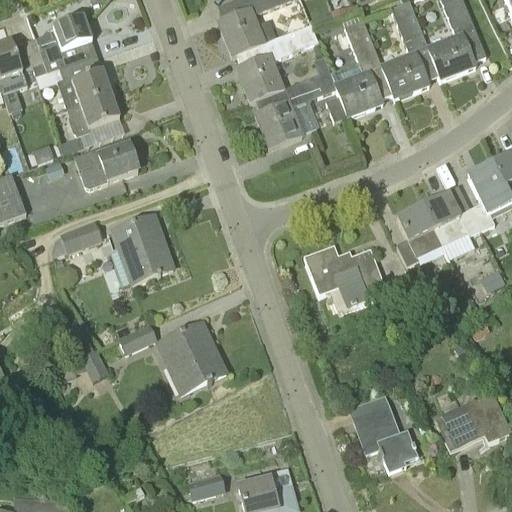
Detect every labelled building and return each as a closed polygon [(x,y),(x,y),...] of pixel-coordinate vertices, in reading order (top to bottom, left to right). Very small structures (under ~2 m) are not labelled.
[(221,25),(217,27),(231,62),(236,60),(310,29),(265,47),(254,20),(298,2),(297,0),(248,0),(217,13),(221,25)] [(438,0),(454,40),(427,51),(438,81),(437,81),(439,86),(474,72),(472,67),(484,62),(459,0),(438,0)] [(511,0),(500,0),(505,8),(502,15),(509,18),(511,24),(511,0)] [(408,59),(380,70),(391,100),(393,105),(428,91),(426,86),(437,81),(438,81),(427,51),(408,6),(390,14),(408,59)] [(331,18),(310,26),(312,33),(334,25),(331,18)] [(57,48),(38,55),(46,78),(93,62),(96,61),(91,47),(82,22),(52,33),(57,48)] [(361,78),(333,88),(336,95),(339,102),(347,123),(382,110),(379,104),(391,100),(380,70),(362,25),(344,32),(361,78)] [(240,72),(235,73),(249,108),(254,107),(328,77),(328,76),(284,94),(273,66),(318,48),(310,29),(236,60),(240,72)] [(34,44),(23,48),(31,71),(34,82),(46,78),(38,55),(34,44)] [(11,48),(0,51),(0,94),(1,98),(2,99),(15,94),(26,91),(11,48)] [(46,78),(34,82),(39,95),(56,89),(65,116),(110,100),(101,76),(96,61),(93,62),(46,78)] [(259,118),(254,120),(268,155),(302,141),(291,113),(336,95),(333,88),(329,76),(328,76),(328,77),(254,107),(259,118)] [(15,94),(2,99),(9,119),(21,115),(15,94)] [(110,100),(65,116),(74,141),(118,125),(110,100)] [(339,102),(325,108),(333,128),(347,123),(339,102)] [(82,141),(58,150),(62,162),(87,153),(86,153),(82,141)] [(82,161),(73,164),(83,193),(87,195),(93,192),(137,177),(127,150),(98,161),(96,156),(82,161)] [(511,158),(491,169),(511,210),(511,209),(511,158)] [(472,192),(460,199),(467,215),(478,237),(494,230),(489,221),(511,210),(491,169),(491,168),(467,178),(472,192)] [(10,181),(0,184),(0,229),(25,220),(10,181)] [(447,199),(421,212),(440,252),(466,239),(468,242),(478,237),(467,215),(458,220),(447,199)] [(407,245),(395,250),(406,272),(417,267),(416,264),(440,252),(421,212),(396,224),(407,245)] [(153,222),(109,238),(116,257),(129,292),(175,276),(168,257),(166,258),(153,222)] [(94,227),(60,239),(67,260),(101,247),(94,227)] [(319,257),(303,263),(318,302),(337,294),(345,315),(369,306),(365,295),(382,289),(369,255),(339,267),(335,257),(333,251),(319,257)] [(0,256),(0,303),(23,286),(0,256)] [(202,328),(154,350),(166,376),(179,370),(191,395),(225,380),(225,378),(219,381),(206,354),(212,351),(202,328)] [(149,329),(116,344),(124,362),(157,347),(149,329)] [(73,365),(69,368),(75,380),(85,375),(91,388),(108,380),(96,354),(73,365)] [(489,399),(437,422),(451,454),(483,440),(487,449),(508,440),(489,399)] [(389,412),(353,425),(365,460),(377,455),(380,464),(381,463),(388,481),(404,475),(402,469),(416,464),(406,436),(398,439),(389,412)] [(268,482),(237,490),(243,511),(295,511),(286,475),(267,480),(268,482)] [(209,482),(186,488),(191,507),(214,501),(209,482)] [(140,490),(130,495),(134,504),(144,499),(140,490)]
